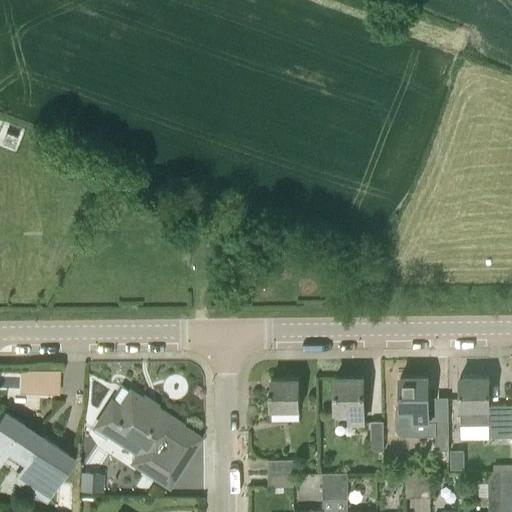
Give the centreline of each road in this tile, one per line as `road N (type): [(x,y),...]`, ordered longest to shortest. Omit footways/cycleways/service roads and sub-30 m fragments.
road 1 (residential): [(511,328),(228,332)]
road 2 (residential): [(228,332),(0,336)]
road 3 (residential): [(228,511),(228,332)]
